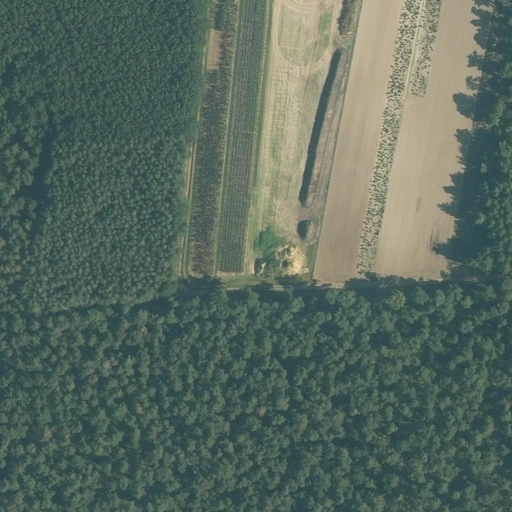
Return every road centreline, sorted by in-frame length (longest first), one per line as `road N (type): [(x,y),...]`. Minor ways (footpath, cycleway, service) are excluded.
road 1 (track): [(0,311),(511,271)]
road 2 (track): [(207,0),(177,297)]
